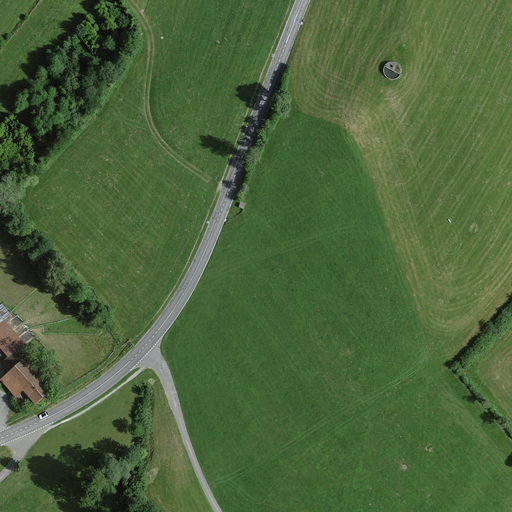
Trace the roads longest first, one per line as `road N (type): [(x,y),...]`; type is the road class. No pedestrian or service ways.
road 1 (secondary): [(148,345),(213,238),(303,0)]
road 2 (residential): [(218,511),(148,345)]
road 3 (secondary): [(26,429),(80,401),(148,345)]
